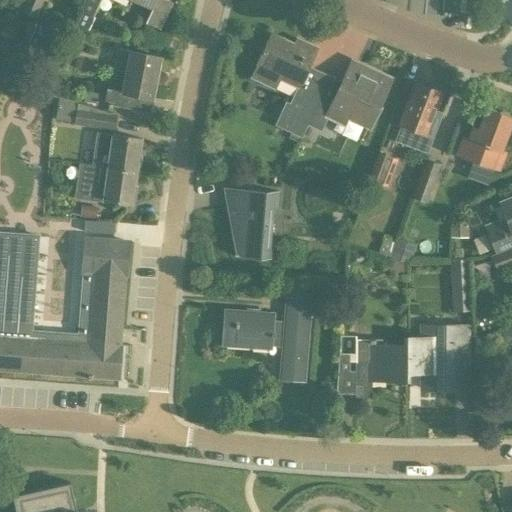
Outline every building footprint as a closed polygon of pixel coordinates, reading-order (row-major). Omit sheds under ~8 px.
[(35,19),(42,0),(24,0),(20,11),(35,19)] [(159,0),(84,0),(79,12),(91,18),(99,0),(132,0),(153,10),(146,23),(158,29),(170,5),(159,0)] [(53,29),(38,22),(25,52),(41,58),(53,29)] [(297,87),(315,52),(295,42),(293,45),(271,35),(256,64),(257,65),(251,78),(274,89),(279,79),(297,87)] [(124,78),(121,93),(106,89),(103,105),(149,114),(152,100),(160,58),(129,52),(117,50),(112,76),(124,78)] [(326,119),(339,125),(344,114),(370,126),(393,77),(348,56),(327,100),(319,96),(306,125),(320,132),(326,119)] [(430,86),(427,88),(415,83),(399,125),(424,135),(440,93),(436,92),(435,88),(430,86)] [(306,125),(319,96),(303,88),(283,129),(300,137),(306,125)] [(115,115),(77,104),(74,124),(113,130),(115,115)] [(511,119),(508,118),(507,114),(502,112),(498,114),(485,109),(478,129),(472,127),(468,139),(463,137),(457,155),(498,170),(505,152),(500,150),(511,119)] [(91,166),(107,168),(135,172),(135,168),(139,169),(141,155),(137,154),(139,139),(112,135),(112,136),(96,134),(91,166)] [(387,187),(397,159),(378,152),(368,180),(387,187)] [(425,204),(440,165),(425,160),(411,198),(425,204)] [(135,172),(107,168),(91,166),(85,165),(80,197),(130,204),(131,200),(135,201),(136,187),(133,187),(135,172)] [(227,217),(233,249),(235,255),(241,258),(273,260),(274,250),(264,249),(267,210),(277,211),(279,193),(222,188),(222,189),(248,192),(247,202),(228,205),(227,217)] [(511,198),(499,203),(501,206),(493,208),(497,219),(482,225),(495,255),(511,248),(511,198)] [(0,233),(0,371),(118,380),(120,347),(119,347),(120,330),(124,276),(125,276),(128,242),(127,242),(83,239),(81,274),(76,333),(33,330),(32,340),(32,341),(31,341),(31,340),(30,340),(37,236),(0,233)] [(496,271),(511,264),(511,249),(491,258),(496,271)] [(470,311),(467,259),(450,260),(452,312),(470,311)] [(314,317),(316,300),(284,298),(278,381),(304,383),(310,317),(314,317)] [(269,349),(272,315),(225,311),(222,345),(269,349)] [(370,381),(404,381),(405,338),(404,338),(404,347),(380,346),(380,339),(354,339),(354,363),(354,397),(370,398),(370,381)] [(444,339),(405,338),(404,381),(406,381),(406,373),(440,373),(439,390),(455,390),(456,356),(444,355),(444,339)] [(75,511),(69,483),(11,497),(14,511),(75,511)]
